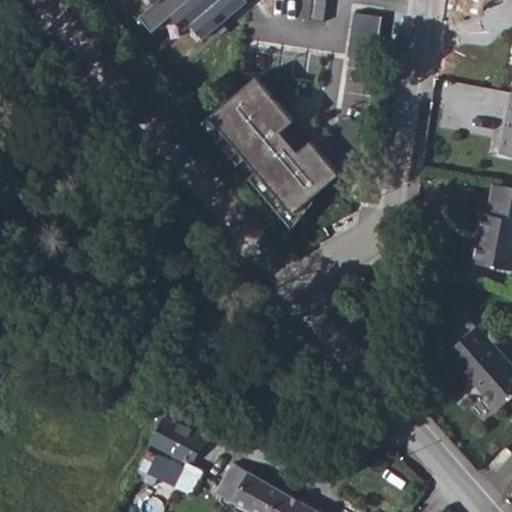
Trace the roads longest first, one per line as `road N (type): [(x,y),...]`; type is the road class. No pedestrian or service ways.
road 1 (unclassified): [(51,0),(297,285)]
road 2 (residential): [(422,0),(386,222),(297,285)]
road 3 (residential): [(181,395),(321,474),(404,415)]
road 4 (unclassified): [(297,285),(404,415)]
road 5 (unclassified): [(404,415),(487,511)]
